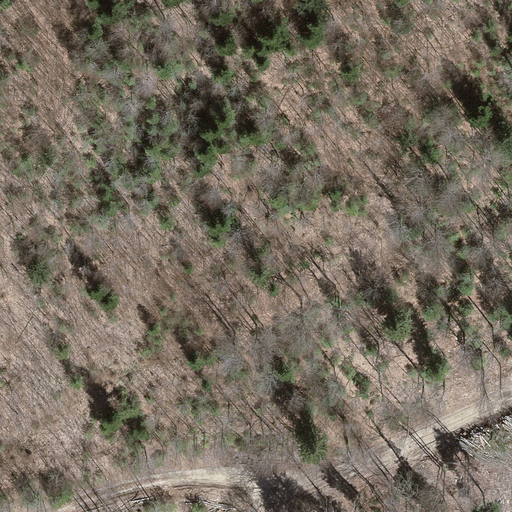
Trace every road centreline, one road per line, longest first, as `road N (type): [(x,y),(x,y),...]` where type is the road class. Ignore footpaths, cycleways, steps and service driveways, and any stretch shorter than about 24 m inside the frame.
road 1 (track): [(511,392),(257,511)]
road 2 (track): [(64,511),(155,475),(224,471),(282,497)]
